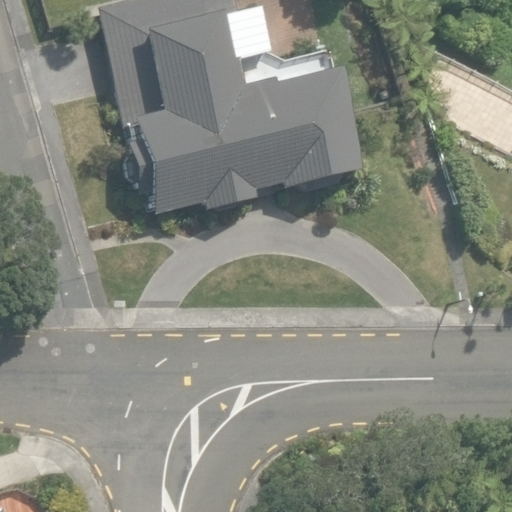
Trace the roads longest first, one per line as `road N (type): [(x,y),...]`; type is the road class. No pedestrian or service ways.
road 1 (residential): [(511,373),(164,388)]
road 2 (residential): [(0,74),(90,392)]
road 3 (residential): [(164,388),(168,511)]
